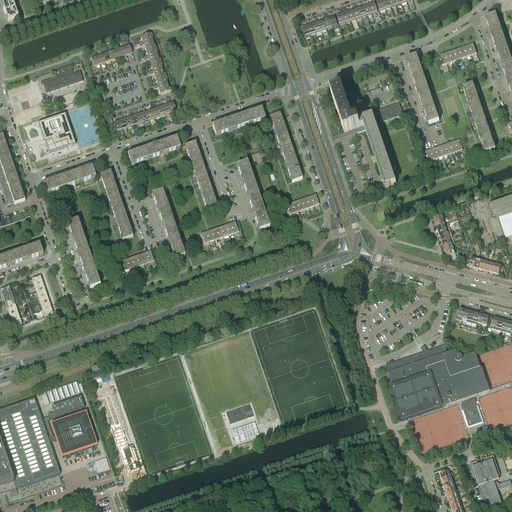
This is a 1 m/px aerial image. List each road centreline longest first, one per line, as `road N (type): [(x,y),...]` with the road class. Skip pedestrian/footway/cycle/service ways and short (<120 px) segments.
road 1 (tertiary): [(0,381),(351,265)]
road 2 (tertiary): [(345,254),(0,370)]
road 3 (tertiary): [(357,254),(357,229),(306,83)]
road 4 (tertiary): [(292,88),(345,254)]
road 5 (tertiary): [(511,294),(357,254)]
road 6 (residential): [(47,231),(62,234),(82,291),(82,301),(70,300),(56,259)]
road 7 (tertiary): [(351,265),(468,294)]
